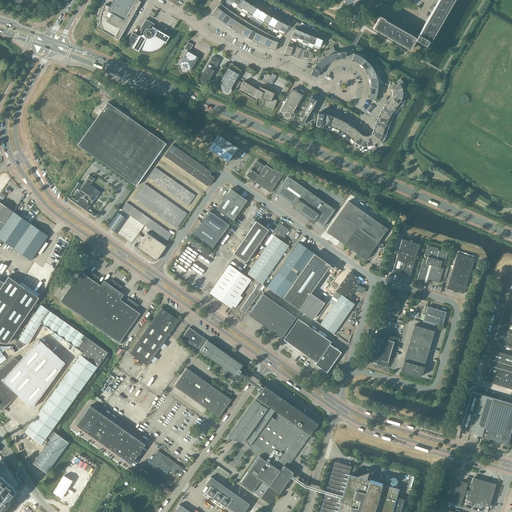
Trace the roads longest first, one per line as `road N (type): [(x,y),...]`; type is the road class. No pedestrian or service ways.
road 1 (secondary): [(511,235),(56,45)]
road 2 (unclassified): [(348,367),(433,388),(458,313),(452,302),(371,279)]
road 3 (tertiary): [(335,410),(510,471)]
road 4 (tertiary): [(511,463),(338,402)]
road 5 (unclassified): [(163,511),(268,363)]
road 6 (unclassified): [(371,279),(225,174)]
road 7 (unclassified): [(225,174),(88,79)]
road 8 (tertiary): [(14,161),(52,211),(119,257)]
road 9 (tertiary): [(151,279),(268,363)]
road 10 (tertiary): [(273,356),(156,273)]
road 11 (tertiary): [(124,250),(57,204),(22,155)]
road 12 (tertiary): [(46,41),(7,112),(14,161)]
road 13 (tertiary): [(22,155),(17,111),(56,45)]
road 14 (unclassified): [(156,273),(225,174)]
